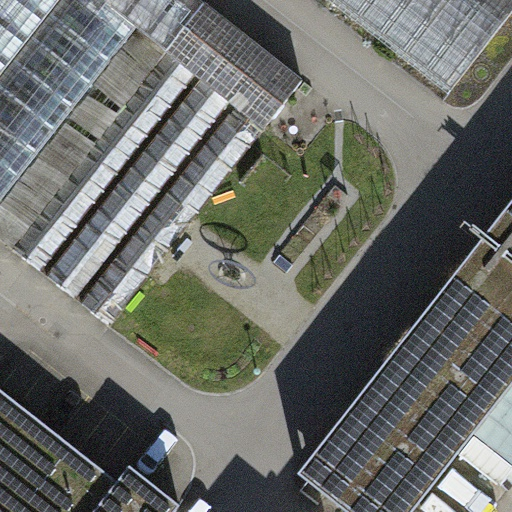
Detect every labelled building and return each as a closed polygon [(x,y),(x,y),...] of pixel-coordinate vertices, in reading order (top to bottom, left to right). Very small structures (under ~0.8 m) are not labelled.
[(99,0),(0,0),(0,199),(135,29),(99,0)] [(201,0),(99,0),(135,29),(166,53),(194,75),(201,80),(228,102),(236,107),(264,129),(303,80),(201,0)] [(511,0),(330,0),(450,93),(511,14),(511,0)] [(166,53),(12,248),(39,270),(194,75),(166,53)] [(201,80),(46,276),(73,297),(228,102),(201,80)] [(236,107),(81,303),(109,325),(264,129),(236,107)] [(511,202),(298,474),(345,511),(412,511),(475,433),(511,385),(511,202)] [(511,385),(475,433),(511,462),(511,385)] [(0,511),(175,511),(181,506),(131,466),(119,482),(0,388),(0,511)]
